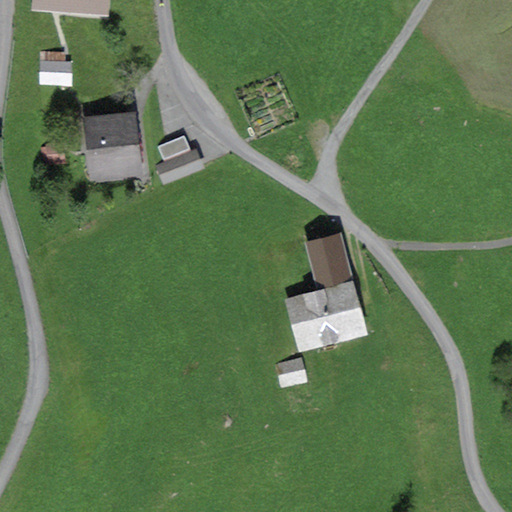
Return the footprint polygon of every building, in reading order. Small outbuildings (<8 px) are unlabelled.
[(35,0),(35,5),(99,8),(98,0),(35,0)] [(42,63),(42,81),(66,81),(66,63),(42,63)] [(87,124),(94,174),(133,168),(126,118),(87,124)] [(194,150),(158,168),(165,182),(201,164),(194,150)] [(309,244),(319,283),(343,277),(334,238),(309,244)] [(287,299),(300,347),(357,332),(344,284),(287,299)] [(278,366),(281,383),(299,379),(296,362),(278,366)]
